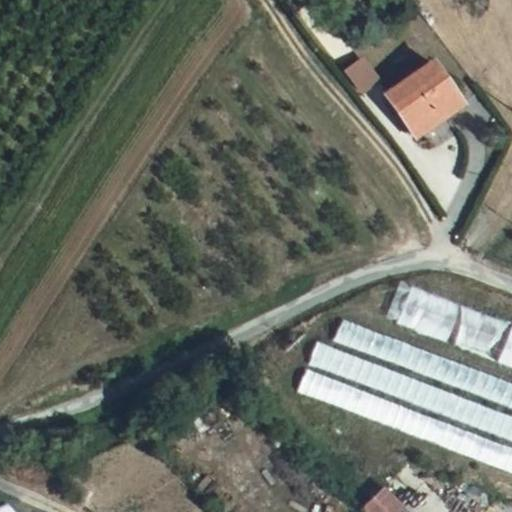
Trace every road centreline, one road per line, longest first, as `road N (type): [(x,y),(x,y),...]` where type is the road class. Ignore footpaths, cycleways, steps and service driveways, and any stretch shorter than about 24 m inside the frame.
road 1 (unclassified): [(0,441),(394,269),(443,258),(511,286)]
road 2 (track): [(433,222),(266,0)]
